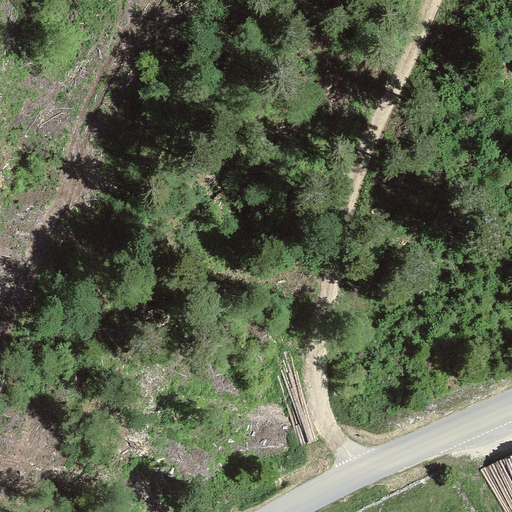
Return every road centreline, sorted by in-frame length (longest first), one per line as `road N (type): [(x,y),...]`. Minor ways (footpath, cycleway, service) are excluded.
road 1 (track): [(361,471),(318,410),(320,328),(362,165),(438,0)]
road 2 (secondary): [(285,511),(511,403)]
